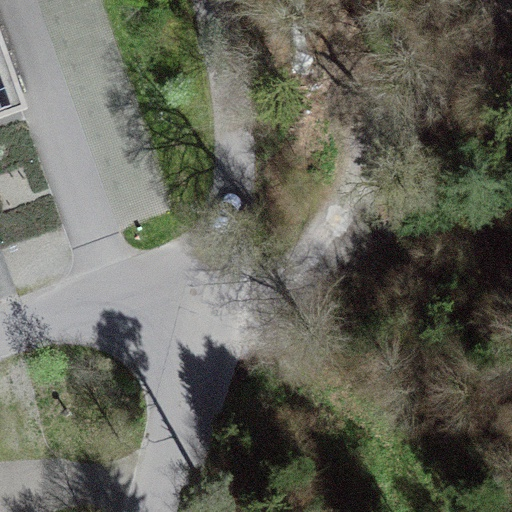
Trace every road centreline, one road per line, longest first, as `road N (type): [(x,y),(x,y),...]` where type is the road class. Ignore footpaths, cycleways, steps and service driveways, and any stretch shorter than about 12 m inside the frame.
road 1 (unclassified): [(212,0),(225,55),(228,220),(159,511)]
road 2 (track): [(511,0),(246,343),(209,375),(190,378)]
road 3 (track): [(246,343),(360,416),(386,448),(399,482),(398,511)]
